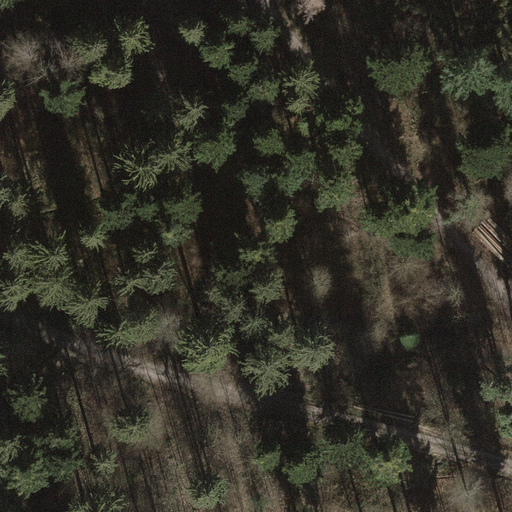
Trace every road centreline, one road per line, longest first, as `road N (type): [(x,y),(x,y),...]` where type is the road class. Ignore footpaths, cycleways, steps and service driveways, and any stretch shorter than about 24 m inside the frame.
road 1 (track): [(0,308),(131,365),(511,467)]
road 2 (track): [(260,0),(405,181)]
road 3 (track): [(405,181),(511,305)]
